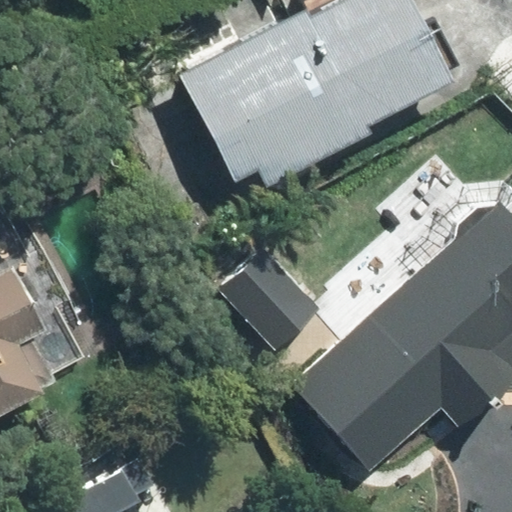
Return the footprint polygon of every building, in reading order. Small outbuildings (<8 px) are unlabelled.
[(235,184),(451,74),(412,0),(293,0),(172,62),(235,184)] [(511,208),(497,192),(290,379),(367,462),(435,400),(452,419),(511,364),(511,208)] [(0,396),(64,366),(0,236),(0,396)] [(217,285),(270,343),(317,301),(265,243),(217,285)] [(64,511),(124,511),(160,493),(138,453),(57,498),(64,511)]
